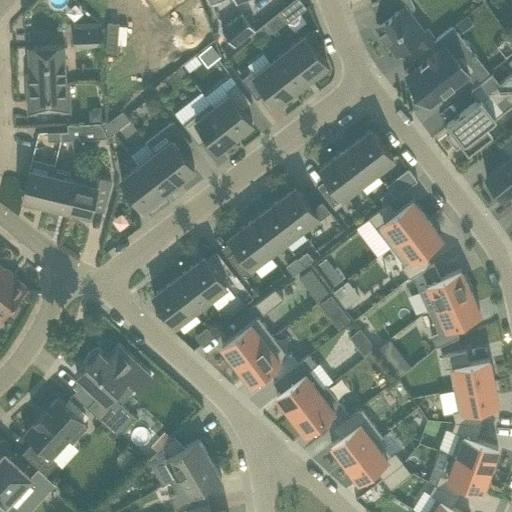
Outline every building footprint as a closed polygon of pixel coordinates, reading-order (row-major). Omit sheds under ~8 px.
[(104,0),(108,5),(95,14),(102,20),(103,62),(120,61),(119,21),(143,4),(140,0),(104,0)] [(375,0),(371,2),(380,21),(376,23),(381,29),(379,30),(386,39),(388,38),(398,51),(415,37),(416,37),(425,31),(424,30),(408,10),(415,6),(411,0),(375,0)] [(265,20),(271,28),(272,30),(287,19),(279,9),(265,20)] [(242,11),(222,27),(234,43),(255,27),(242,11)] [(271,28),(265,20),(249,33),(255,41),(271,28)] [(101,45),(100,21),(73,22),(74,46),(101,45)] [(472,47),(456,26),(431,43),(439,53),(410,74),(430,101),(468,73),(458,58),(472,47)] [(310,75),(327,62),(314,45),(319,41),(313,27),(288,47),(310,75)] [(211,43),(199,53),(208,65),(218,57),(221,55),(211,43)] [(28,45),(30,78),(66,77),(64,44),(28,45)] [(293,89),(310,75),(288,47),(271,60),(293,89)] [(196,54),(183,64),(188,71),(201,61),(196,54)] [(266,89),(276,102),(293,89),(271,60),(255,72),(268,88),(266,89)] [(241,77),(257,97),(266,89),(268,88),(255,72),(252,69),(241,77)] [(461,142),(468,152),(492,133),(485,123),(511,101),(511,75),(510,73),(499,82),(492,72),(471,88),(478,98),(446,123),(451,129),(446,133),(456,146),(461,142)] [(66,80),(66,77),(30,78),(30,81),(27,81),(28,112),(70,110),(69,79),(66,80)] [(252,101),(236,81),(226,89),(229,92),(242,108),(252,101)] [(252,121),(229,92),(213,105),(235,134),(252,121)] [(213,105),(211,101),(193,115),(206,131),(218,147),(235,134),(213,105)] [(183,122),(196,139),(206,131),(193,115),(183,122)] [(173,118),(166,124),(173,133),(180,128),(173,118)] [(371,127),(354,140),(376,169),(393,156),(371,127)] [(85,137),(84,128),(72,129),(61,130),(61,138),(72,138),(85,137)] [(85,137),(97,137),(97,128),(84,128),(85,137)] [(61,130),(60,130),(47,130),(48,139),(61,138),(61,130)] [(509,155),(486,174),(503,196),(511,188),(511,132),(500,142),(509,155)] [(155,151),(177,179),(194,166),(172,138),(155,151)] [(354,140),(337,153),(359,182),(376,169),(354,140)] [(155,151),(138,164),(160,193),(177,179),(155,151)] [(320,166),(327,176),(342,195),(343,195),(359,182),(337,153),(320,166)] [(22,197),(45,202),(52,173),(55,162),(32,157),(30,167),(27,178),(22,197)] [(138,164),(121,177),(144,206),(160,193),(138,164)] [(52,173),(45,202),(67,208),(75,178),(69,177),(70,172),(57,169),(56,174),(52,173)] [(85,181),(75,178),(67,208),(90,213),(92,206),(104,209),(112,176),(88,170),(85,181)] [(327,176),(317,183),(335,207),(346,198),(343,195),(342,195),(327,176)] [(403,189),(395,177),(386,184),(395,195),(403,189)] [(300,227),(303,231),(320,218),(320,217),(312,206),(295,185),(278,198),(300,227)] [(278,198),(262,210),(284,239),(300,227),(278,198)] [(312,206),(320,217),(330,210),(322,199),(312,206)] [(396,210),(375,226),(390,245),(425,218),(410,199),(396,210)] [(389,202),(369,218),(375,226),(396,210),(389,202)] [(262,210),(245,223),(268,252),(284,239),(262,210)] [(425,218),(390,245),(404,264),(410,259),(421,251),(439,237),(425,218)] [(238,247),(251,264),(253,263),(268,252),(245,223),(229,235),(238,247)] [(228,254),(245,276),(256,267),(253,263),(251,264),(238,247),(228,254)] [(217,249),(207,257),(222,277),(232,270),(217,249)] [(304,265),(314,258),(307,249),(297,257),(304,265)] [(404,264),(401,266),(409,277),(412,275),(431,264),(421,251),(410,259),(404,264)] [(222,277),(207,257),(204,254),(187,267),(210,296),(227,283),(222,277)] [(333,283),(343,275),(327,254),(317,261),(333,283)] [(431,264),(412,275),(418,287),(440,277),(433,263),(431,264)] [(0,264),(0,284),(8,274),(12,270),(7,266),(5,269),(0,264)] [(311,266),(299,275),(308,287),(320,278),(311,266)] [(187,267),(170,280),(193,309),(210,296),(187,267)] [(440,277),(418,287),(427,308),(470,290),(460,268),(440,277)] [(0,284),(0,320),(1,320),(27,286),(16,277),(18,274),(12,270),(8,274),(0,284)] [(170,280),(153,293),(175,322),(193,309),(170,280)] [(275,287),(256,301),(264,312),(283,297),(275,287)] [(470,290),(427,308),(437,330),(453,323),(479,311),(470,290)] [(332,292),(319,302),(328,313),(341,304),(332,292)] [(256,318),(219,346),(234,365),(271,337),(256,318)] [(437,330),(431,333),(436,345),(458,335),(453,323),(437,330)] [(359,352),(370,347),(361,328),(350,333),(359,352)] [(271,337),(234,365),(248,384),(272,365),(285,355),(271,337)] [(139,387),(151,374),(119,345),(108,357),(99,349),(77,373),(99,393),(88,406),(118,434),(136,415),(112,394),(128,377),(139,387)] [(467,349),(442,354),(444,367),(449,366),(469,361),(467,349)] [(285,355),(272,365),(279,375),(289,367),(296,362),(297,362),(289,352),(285,355)] [(298,379),(274,396),(288,415),(324,387),(309,368),(316,363),(308,353),(297,362),(296,362),(289,367),(298,379)] [(449,366),(454,387),(494,379),(494,377),(493,370),(492,370),(491,365),(492,365),(490,359),(490,357),(469,361),(449,366)] [(494,379),(454,387),(458,409),(478,405),(499,401),(498,400),(499,399),(498,399),(497,395),(498,394),(497,394),(496,388),(495,381),(494,381),(494,379)] [(324,387),(288,415),(302,433),(322,418),(330,428),(349,414),(350,413),(342,403),(328,385),(324,387)] [(83,420),(85,419),(58,395),(47,406),(46,405),(34,418),(35,419),(24,431),(33,439),(22,451),(46,473),(58,460),(52,454),(68,437),(72,441),(88,425),(83,420)] [(349,414),(330,428),(339,439),(369,416),(360,405),(350,413),(349,414)] [(458,409),(453,410),(455,420),(481,422),(480,416),(479,417),(477,407),(478,407),(478,405),(458,409)] [(339,439),(330,445),(343,463),(378,436),(382,433),(369,416),(339,439)] [(481,422),(455,420),(452,429),(459,432),(476,437),(476,436),(475,436),(479,427),(480,427),(481,422)] [(459,432),(452,453),(490,467),(491,465),(494,459),(494,458),(496,453),(496,452),(497,448),(498,448),(498,447),(498,446),(476,437),(459,432)] [(378,436),(343,463),(357,481),(376,466),(392,454),(378,436)] [(180,448),(170,438),(169,437),(160,445),(146,459),(150,466),(152,465),(162,483),(170,479),(210,456),(199,437),(180,448)] [(32,475),(20,464),(5,451),(0,456),(0,511),(16,511),(20,508),(10,499),(32,475)] [(392,454),(376,466),(383,476),(404,461),(397,451),(392,454)] [(444,473),(463,481),(483,488),(483,486),(484,487),(484,486),(483,486),(485,481),(485,482),(486,481),(485,481),(490,469),(490,468),(490,467),(452,453),(444,473)] [(210,456),(170,479),(176,490),(169,495),(177,509),(208,500),(208,498),(206,499),(202,486),(221,475),(210,456)] [(404,461),(383,476),(391,486),(412,471),(404,461)] [(440,472),(436,482),(458,493),(459,491),(459,490),(462,482),(463,482),(463,481),(444,473),(440,472)] [(436,482),(430,492),(436,495),(451,505),(452,504),(451,503),(456,496),(457,496),(458,493),(436,482)] [(436,495),(425,511),(463,511),(451,505),(436,495)] [(177,511),(227,511),(226,509),(213,511),(204,511),(202,502),(208,500),(177,509),(177,511)]
